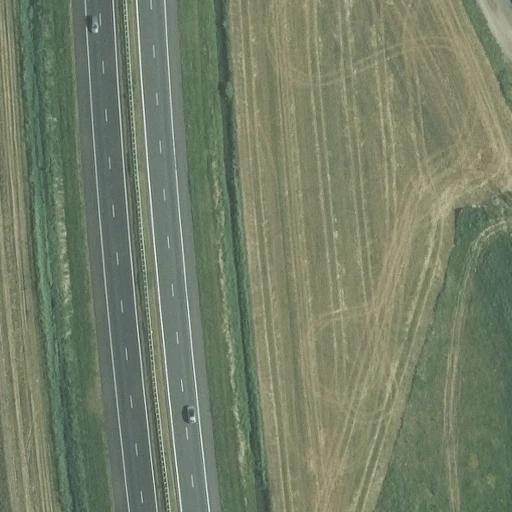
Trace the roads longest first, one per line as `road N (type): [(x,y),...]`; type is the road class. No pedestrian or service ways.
road 1 (motorway): [(196,511),(150,0)]
road 2 (motorway): [(100,0),(143,511)]
